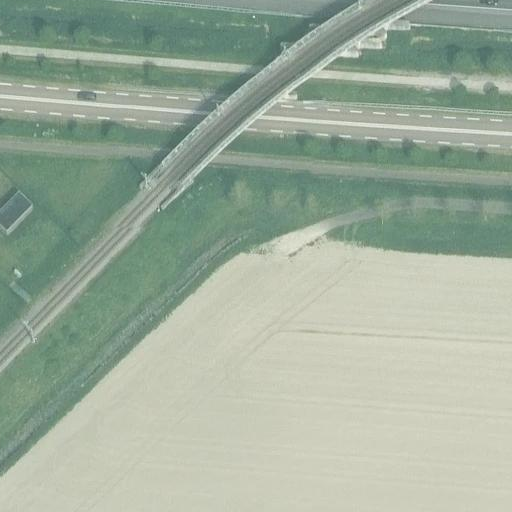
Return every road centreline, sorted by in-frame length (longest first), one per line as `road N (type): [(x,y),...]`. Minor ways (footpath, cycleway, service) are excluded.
road 1 (secondary): [(511,135),(0,95)]
road 2 (track): [(511,204),(418,199),(364,208),(300,233)]
